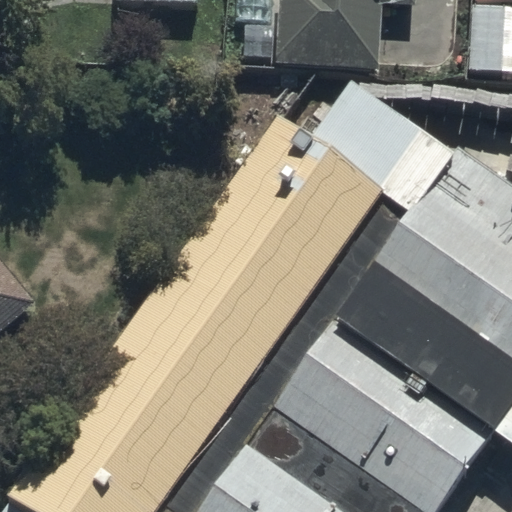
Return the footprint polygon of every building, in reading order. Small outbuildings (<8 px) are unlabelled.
[(196,0),(117,0),(117,14),(146,14),(196,15),(196,0)] [(406,0),(281,0),(277,56),(403,62),(406,0)] [(511,0),(476,0),(476,14),(466,14),(464,83),(511,83),(511,0)] [(175,511),(401,197),(294,121),(15,511),(16,511),(175,511)] [(462,511),(511,442),(511,215),(449,171),(205,511),(462,511)] [(0,348),(34,320),(0,280),(0,348)]
